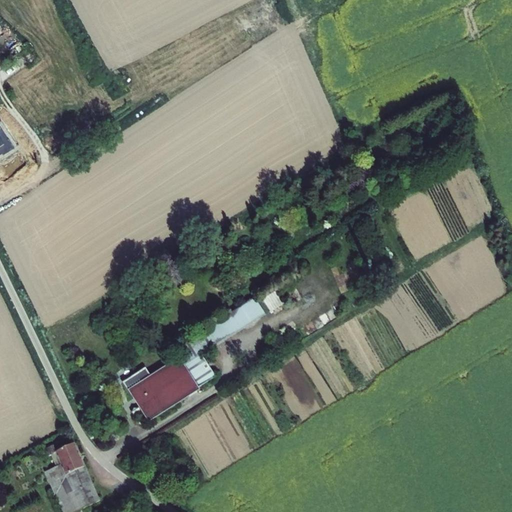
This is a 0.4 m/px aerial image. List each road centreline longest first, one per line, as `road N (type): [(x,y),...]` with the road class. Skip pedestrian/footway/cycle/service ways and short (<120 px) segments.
road 1 (unclassified): [(172,511),(103,462),(81,435),(0,268)]
road 2 (track): [(0,199),(49,164),(0,84)]
road 3 (unknown): [(211,394),(233,381),(254,346),(319,303)]
